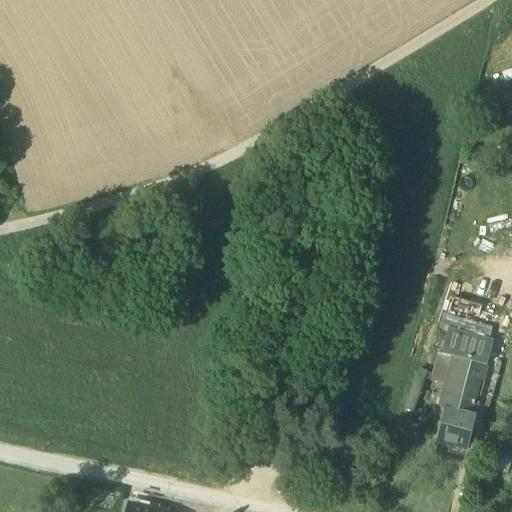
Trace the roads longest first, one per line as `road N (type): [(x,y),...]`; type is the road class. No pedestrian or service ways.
road 1 (track): [(487,0),(221,162),(0,228)]
road 2 (unclassified): [(0,452),(272,511)]
